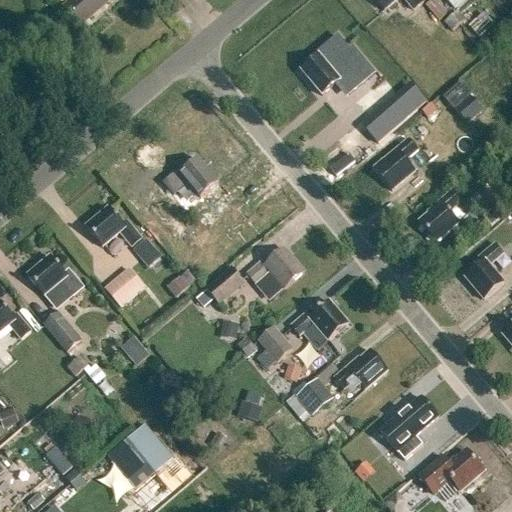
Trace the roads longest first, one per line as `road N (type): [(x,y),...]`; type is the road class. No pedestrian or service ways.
road 1 (residential): [(511,430),(194,51)]
road 2 (unclassified): [(0,215),(194,51)]
